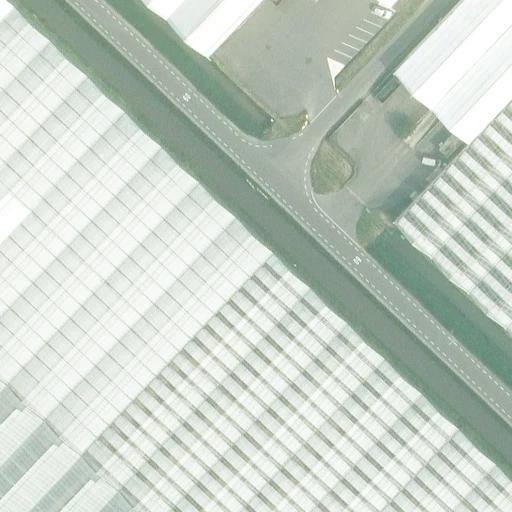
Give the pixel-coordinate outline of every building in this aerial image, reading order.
[(0,0),(0,511),(511,511),(511,476),(10,0),(0,0)] [(154,0),(209,52),(257,0),(154,0)] [(440,22),(396,69),(470,140),(511,95),(511,0),(460,0),(445,16),(440,22)] [(511,95),(470,140),(395,218),(511,329),(511,95)] [(454,131),(439,147),(448,155),(463,140),(454,131)]
